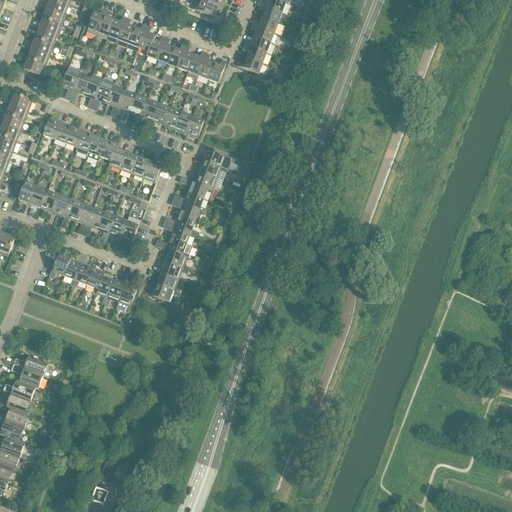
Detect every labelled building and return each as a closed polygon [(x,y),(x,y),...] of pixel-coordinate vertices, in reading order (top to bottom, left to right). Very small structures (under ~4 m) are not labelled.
[(65,17),(69,7),(51,0),(50,0),(47,10),(65,17)] [(220,14),(222,10),(201,2),(197,0),(193,11),(213,18),(215,12),(220,14)] [(219,3),(219,0),(201,0),(201,2),(222,10),(224,5),(219,3)] [(282,15),(286,5),(273,0),(268,0),(267,4),(262,2),(260,7),(282,15)] [(278,25),(282,15),(260,7),(259,11),(264,13),(262,19),(278,25)] [(61,27),(65,17),(47,10),(43,20),(61,27)] [(97,38),(107,13),(102,11),(100,16),(94,14),(87,34),(97,38)] [(107,42),(115,22),(109,20),(111,14),(107,13),(97,38),(107,42)] [(117,46),(127,20),(122,19),(120,24),(115,22),(107,42),(117,46)] [(274,35),(278,25),(262,19),(260,24),(254,22),(253,27),(274,35)] [(57,37),(61,27),(43,20),(39,30),(57,37)] [(127,50),(135,29),(129,27),(131,22),(127,20),(117,46),(127,50)] [(137,53),(147,28),(142,26),(140,32),(135,29),(127,50),(137,53)] [(270,45),(274,35),(253,27),(251,31),(256,33),(254,39),(270,45)] [(149,53),(153,42),(154,42),(156,37),(149,35),(151,30),(147,28),(137,53),(138,54),(139,50),(148,53),(149,53)] [(53,47),(57,37),(39,30),(35,40),(53,47)] [(157,62),(166,40),(161,38),(159,44),(154,42),(153,42),(149,53),(148,53),(147,58),(157,62)] [(267,55),(270,45),(254,39),(252,44),(247,42),(245,47),(267,55)] [(49,57),(53,47),(35,40),(31,51),(49,57)] [(167,66),(174,49),(168,47),(170,42),(166,40),(157,62),(167,66)] [(178,70),(186,48),(181,46),(179,52),(174,49),(167,66),(178,70)] [(263,65),(267,55),(245,47),(243,51),(249,53),(247,59),(263,65)] [(187,77),(194,57),(188,55),(190,50),(186,48),(178,70),(188,73),(186,77),(187,77)] [(46,67),(49,57),(31,51),(28,61),(46,67)] [(196,81),(206,56),(202,54),(200,59),(194,57),(187,77),(196,81)] [(208,81),(214,65),(209,63),(211,57),(206,56),(196,81),(197,81),(198,77),(208,81)] [(259,76),(263,65),(247,59),(244,65),(239,63),(237,67),(259,76)] [(42,78),(46,67),(28,61),(24,71),(42,78)] [(218,85),(227,63),(222,62),(220,67),(214,65),(208,81),(218,85)] [(73,92),(80,76),(81,72),(69,68),(62,88),(73,92)] [(85,97),(91,80),(80,76),(73,92),(85,97)] [(96,101),(102,84),(91,80),(85,97),(96,101)] [(107,105),(114,89),(102,84),(96,101),(107,105)] [(118,110),(125,93),(114,89),(107,105),(118,110)] [(130,114),(136,97),(125,93),(118,110),(130,114)] [(28,113),(32,103),(14,96),(10,107),(28,113)] [(141,118),(147,102),(136,97),(130,114),(141,118)] [(152,123),(159,106),(147,102),(141,118),(152,123)] [(163,127),(170,110),(159,106),(152,123),(163,127)] [(24,123),(28,113),(10,107),(6,116),(24,123)] [(174,131),(181,114),(170,110),(163,127),(174,131)] [(186,135),(192,119),(181,114),(174,131),(186,135)] [(20,133),(24,123),(6,116),(2,127),(20,133)] [(197,140),(204,123),(192,119),(186,135),(197,140)] [(55,141),(61,124),(49,120),(43,136),(55,141)] [(66,145),(72,128),(61,124),(55,141),(66,145)] [(0,136),(17,143),(20,133),(2,127),(0,132),(0,136)] [(77,149),(84,133),(72,128),(66,145),(77,149)] [(88,154),(95,137),(84,133),(77,149),(88,154)] [(0,148),(13,154),(17,143),(0,136),(0,148)] [(100,158),(106,141),(95,137),(88,154),(100,158)] [(112,163),(116,151),(118,146),(106,141),(100,158),(111,162),(112,163)] [(0,160),(9,164),(13,154),(0,148),(0,160)] [(121,171),(127,155),(116,151),(112,163),(111,162),(109,167),(121,171)] [(228,168),(231,159),(209,151),(204,162),(227,171),(228,168)] [(132,176),(138,159),(127,155),(121,171),(132,176)] [(143,180),(150,163),(138,159),(132,176),(143,180)] [(0,171),(5,174),(9,164),(0,160),(0,171)] [(226,174),(227,171),(204,162),(200,174),(217,180),(220,172),(226,174)] [(155,184),(161,168),(150,163),(143,180),(155,184)] [(214,188),(217,180),(200,174),(196,184),(196,185),(214,192),(218,194),(220,190),(214,188)] [(212,195),(214,192),(196,185),(196,184),(191,183),(187,194),(204,201),(207,193),(212,195)] [(30,205),(36,189),(25,184),(18,201),(30,205)] [(41,210),(48,193),(36,189),(30,205),(41,210)] [(52,214),(59,197),(48,193),(41,210),(52,214)] [(201,209),(204,201),(187,194),(183,205),(205,214),(206,211),(201,209)] [(64,218),(70,202),(59,197),(52,214),(64,218)] [(75,223),(82,206),(70,202),(64,218),(75,223)] [(204,217),(205,214),(183,205),(178,217),(195,223),(198,215),(204,217)] [(86,227),(93,210),(82,206),(75,223),(86,227)] [(97,231),(104,214),(93,210),(86,227),(97,231)] [(109,236),(115,219),(104,214),(97,231),(109,236)] [(192,231),(195,223),(178,217),(174,228),(197,237),(198,233),(192,231)] [(132,244),(138,228),(140,222),(129,218),(127,223),(120,240),(132,244)] [(120,240),(127,223),(115,219),(109,236),(120,240)] [(195,240),(197,237),(174,228),(170,239),(186,246),(190,238),(195,240)] [(0,254),(8,258),(17,233),(12,231),(9,237),(4,236),(0,246),(0,254)] [(188,259),(192,248),(186,246),(170,239),(165,251),(170,253),(187,259),(188,259)] [(184,267),(187,259),(170,253),(166,264),(188,272),(190,269),(184,267)] [(64,278),(71,261),(59,257),(53,273),(51,273),(49,279),(54,280),(56,275),(64,278)] [(73,288),(82,265),(71,261),(64,278),(72,281),(70,287),(73,288)] [(178,281),(181,273),(187,275),(188,272),(166,264),(161,275),(178,281)] [(87,286),(93,270),(82,265),(73,288),(76,289),(79,283),(87,286)] [(97,296),(103,279),(105,274),(93,270),(87,286),(95,289),(92,295),(96,297),(96,295),(97,296)] [(175,289),(178,281),(161,275),(157,286),(180,295),(181,291),(175,289)] [(105,305),(114,283),(103,279),(97,296),(104,298),(102,304),(105,305)] [(119,304),(125,287),(114,283),(105,305),(108,307),(111,301),(119,304)] [(178,298),(180,295),(157,286),(153,298),(169,304),(173,296),(178,298)] [(128,314),(137,292),(125,287),(119,304),(127,307),(125,313),(128,314)] [(49,380),(54,367),(29,357),(27,364),(16,360),(13,366),(43,378),(49,380)] [(38,391),(43,378),(13,366),(11,372),(22,377),(20,383),(19,384),(35,389),(35,390),(38,391)] [(30,403),(35,390),(35,389),(19,384),(20,383),(17,382),(14,389),(6,386),(3,393),(30,403)] [(25,415),(30,403),(3,393),(1,399),(9,402),(7,409),(29,417),(25,415)] [(0,420),(24,430),(29,417),(7,409),(10,410),(8,417),(0,413),(0,420)] [(19,443),(24,430),(0,420),(0,428),(3,429),(0,436),(6,439),(6,438),(19,443)] [(0,450),(20,459),(25,445),(19,443),(6,438),(6,439),(4,445),(0,443),(0,450)] [(15,472),(20,459),(0,450),(0,465),(13,471),(15,472)] [(111,486),(121,460),(109,456),(99,481),(111,486)] [(0,480),(8,484),(13,471),(0,465),(0,480)] [(103,506),(108,493),(96,489),(91,501),(103,506)]
